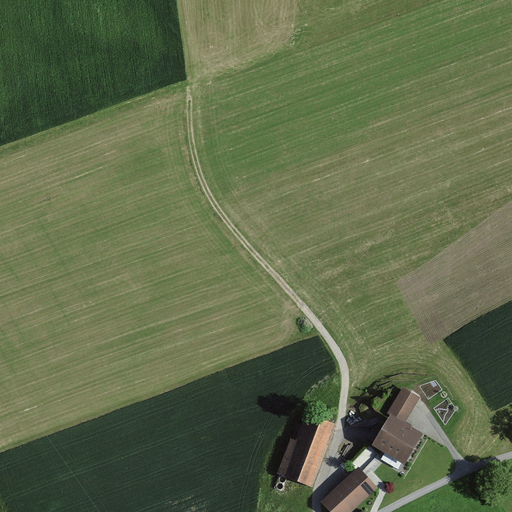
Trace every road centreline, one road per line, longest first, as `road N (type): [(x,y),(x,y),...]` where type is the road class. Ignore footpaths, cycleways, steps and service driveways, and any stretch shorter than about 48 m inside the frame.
road 1 (track): [(315,511),(339,433),(347,378),(341,358),(205,192),(193,162),(187,95)]
road 2 (unclassified): [(511,457),(383,511)]
